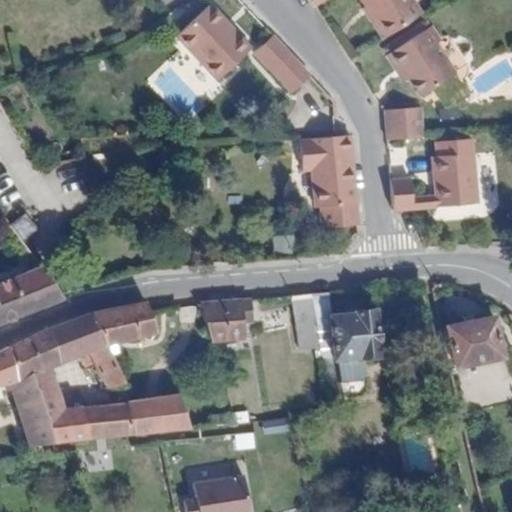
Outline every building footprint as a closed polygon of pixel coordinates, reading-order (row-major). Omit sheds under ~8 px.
[(310,0),(318,13),(338,0),(310,0)] [(362,0),(391,44),(428,21),(414,0),(362,0)] [(242,47),(202,5),(167,37),(206,79),(242,47)] [(409,72),(417,85),(427,101),(463,79),(443,49),(447,47),(438,33),(395,62),(403,75),(409,72)] [(285,93),(303,75),(265,34),(245,52),(285,93)] [(412,89),(417,85),(409,72),(403,75),(412,89)] [(381,141),(418,138),(415,109),(379,111),(381,141)] [(321,230),(355,228),(347,138),(297,141),(299,170),(311,171),(314,209),(319,209),(321,230)] [(468,139),(435,141),(436,155),(427,156),(432,204),(474,201),(468,139)] [(388,209),(407,208),(405,178),(385,179),(388,209)] [(5,235),(16,252),(32,240),(22,224),(5,235)] [(275,253),(297,252),(296,234),(274,235),(275,253)] [(0,332),(55,313),(35,282),(0,294),(0,332)] [(331,317),(325,291),(307,292),(315,319),(319,329),(334,326),(331,317)] [(315,319),(307,292),(284,294),(297,322),(315,319)] [(245,332),(239,299),(223,300),(198,306),(214,339),(245,332)] [(153,339),(142,308),(103,316),(64,334),(79,366),(93,360),(98,375),(109,399),(125,392),(108,352),(153,339)] [(376,313),(331,317),(334,326),(319,329),(330,359),(368,354),(367,347),(379,346),(376,313)] [(492,325),(451,334),(459,372),(501,364),(492,325)] [(79,366),(64,334),(52,340),(67,371),(79,366)] [(131,406),(125,392),(109,399),(112,408),(77,418),(57,375),(67,371),(52,340),(13,356),(28,390),(39,386),(62,449),(143,434),(131,406)] [(330,359),(345,397),(353,396),(347,372),(369,368),(368,354),(330,359)] [(13,356),(0,361),(0,402),(20,393),(28,390),(13,356)] [(93,360),(79,366),(86,381),(98,375),(93,360)] [(28,390),(20,393),(46,453),(62,449),(39,386),(28,390)] [(185,409),(202,405),(199,392),(181,395),(185,409)] [(143,434),(206,423),(202,405),(185,409),(181,395),(131,406),(143,434)] [(6,433),(0,435),(0,460),(16,458),(6,433)] [(263,511),(255,473),(204,485),(210,511),(263,511)]
